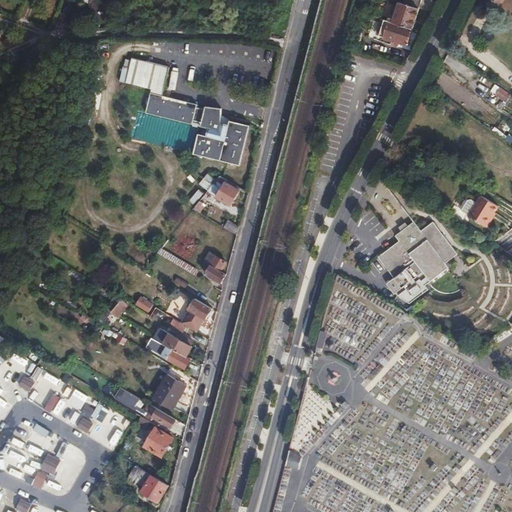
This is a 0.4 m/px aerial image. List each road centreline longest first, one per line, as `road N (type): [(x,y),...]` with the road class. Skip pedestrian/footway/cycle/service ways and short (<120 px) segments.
road 1 (secondary): [(256,511),(321,265),(456,0)]
road 2 (residential): [(174,511),(305,0)]
road 3 (track): [(47,34),(243,33),(293,46)]
